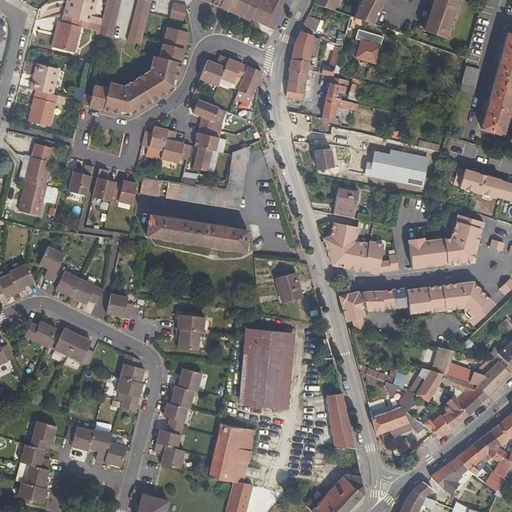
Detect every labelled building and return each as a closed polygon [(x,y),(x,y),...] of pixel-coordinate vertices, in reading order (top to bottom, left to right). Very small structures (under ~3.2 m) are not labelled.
[(70,0),(69,7),(66,6),(63,15),(65,15),(82,20),(88,21),(93,0),(70,0)] [(101,25),(100,31),(99,35),(111,38),(120,0),(107,0),(106,6),(101,25)] [(137,0),(127,42),(140,45),(151,2),(143,0),(137,0)] [(197,0),(248,23),(249,21),(258,0),(197,0)] [(267,0),(266,0),(258,0),(249,21),(273,32),(289,0),(267,0)] [(337,0),(315,0),(314,4),(333,11),(337,0)] [(373,24),(384,0),(363,0),(355,18),(373,24)] [(434,0),(430,13),(451,20),(456,0),(434,0)] [(172,17),(185,22),(189,11),(188,8),(175,4),(172,17)] [(346,31),(352,17),(341,13),(336,28),(346,31)] [(451,20),(430,13),(428,19),(449,25),(451,20)] [(82,20),(65,15),(63,22),(62,21),(55,47),(75,52),(82,26),(100,31),(101,25),(97,24),(88,21),(82,20)] [(318,23),(307,17),(301,31),(312,36),(318,23)] [(449,25),(428,19),(424,31),(445,38),(449,25)] [(55,47),(62,21),(59,21),(52,46),(55,47)] [(108,89),(94,85),(91,96),(90,103),(97,105),(96,109),(120,115),(121,111),(128,113),(135,109),(137,113),(168,94),(166,91),(172,87),(174,79),(177,80),(182,64),(184,56),(181,55),(183,49),(186,49),(190,34),(169,28),(161,58),(154,56),(151,70),(125,86),(110,82),(108,89)] [(355,56),(375,62),(383,37),(358,29),(355,38),(360,40),(355,56)] [(295,43),(292,58),(308,60),(312,36),(301,31),(295,43)] [(501,134),(511,93),(511,35),(507,34),(481,129),(501,134)] [(336,61),(341,46),(335,44),(330,59),(331,59),(336,61)] [(199,79),(216,86),(219,78),(227,59),(218,56),(215,64),(206,61),(199,79)] [(308,60),(292,58),(289,71),(306,73),(307,68),(311,69),(312,64),(307,62),(308,60)] [(247,67),(227,59),(219,78),(232,84),(235,77),(242,80),(247,67)] [(38,73),(34,89),(37,90),(53,94),(60,69),(39,64),(36,72),(38,73)] [(320,71),(319,73),(330,77),(332,73),(334,68),(329,66),(323,64),(320,71)] [(480,70),(464,66),(457,92),(472,96),(480,70)] [(247,67),(242,80),(239,86),(237,91),(251,96),(256,84),(261,72),(247,67)] [(306,73),(289,71),(288,81),(305,83),(306,73)] [(232,84),(239,86),(242,80),(235,77),(232,84)] [(350,82),(348,82),(343,80),(340,80),(339,85),(346,88),(347,84),(349,85),(350,82)] [(305,83),(288,81),(286,95),(286,98),(302,99),(303,94),(304,94),(305,83)] [(326,96),(336,98),(339,85),(329,83),(326,96)] [(336,98),(337,99),(342,100),(343,93),(345,93),(346,88),(339,85),(336,98)] [(53,94),(37,90),(29,120),(50,126),(58,95),(53,94)] [(416,107),(419,97),(400,92),(397,101),(416,107)] [(75,99),(83,102),(85,94),(76,93),(75,99)] [(89,107),(90,103),(91,96),(85,94),(83,102),(82,105),(89,107)] [(336,98),(326,96),(322,115),(333,118),(336,105),(337,99),(336,98)] [(353,102),(348,101),(342,100),(337,99),(336,105),(351,109),(353,102)] [(218,108),(208,104),(198,100),(192,114),(201,118),(199,126),(214,129),(216,123),(213,122),(218,108)] [(310,131),(311,116),(288,111),(292,135),(298,134),(298,132),(310,131)] [(199,126),(194,147),(197,148),(211,151),(215,152),(219,138),(212,136),(214,129),(199,126)] [(152,133),(145,131),(141,147),(161,152),(167,130),(153,127),(152,133)] [(389,129),(387,136),(396,139),(398,131),(389,129)] [(167,130),(161,152),(159,161),(176,165),(178,159),(182,144),(173,141),(175,132),(167,130)] [(25,181),(45,186),(51,162),(49,161),(52,149),(37,144),(34,157),(32,157),(29,172),(28,171),(25,181)] [(182,144),(178,159),(186,161),(190,146),(182,144)] [(250,146),(231,154),(231,156),(226,191),(241,194),(246,163),(248,163),(250,146)] [(330,166),(328,147),(312,149),(314,169),(321,171),(321,173),(328,175),(353,173),(352,161),(335,163),(335,165),(334,165),(330,166)] [(211,151),(197,148),(191,169),(205,173),(211,151)] [(67,191),(86,196),(93,167),(86,165),(85,165),(82,174),(72,171),(67,191)] [(109,202),(111,197),(114,182),(105,179),(107,170),(99,168),(92,198),(109,202)] [(511,184),(500,181),(500,180),(485,176),(483,183),(477,181),(479,174),(463,170),(463,171),(457,169),(452,184),(458,186),(458,188),(495,199),(495,197),(511,201),(511,184)] [(483,183),(485,176),(479,174),(477,181),(483,183)] [(160,181),(154,180),(142,178),(139,192),(158,196),(160,181)] [(121,184),(114,182),(111,197),(118,198),(118,201),(130,204),(135,183),(123,180),(121,184)] [(45,186),(25,181),(18,211),(38,216),(45,186)] [(241,194),(226,191),(180,184),(168,182),(165,197),(239,209),(241,194)] [(338,189),(333,215),(353,219),(359,193),(338,189)] [(149,215),(146,236),(244,252),(247,230),(149,215)] [(442,238),(445,265),(469,262),(474,249),(468,247),(469,241),(476,243),(478,244),(483,224),(458,216),(452,236),(442,238)] [(330,222),(327,236),(323,239),(331,265),(356,271),(357,269),(360,257),(362,246),(351,243),(349,239),(351,227),(330,222)] [(423,259),(424,267),(445,265),(442,238),(420,242),(419,239),(406,241),(410,269),(417,268),(416,259),(423,259)] [(502,251),(504,244),(492,240),(490,247),(502,251)] [(366,258),(364,270),(378,273),(380,266),(383,249),(364,243),(362,246),(360,257),(366,258)] [(86,304),(89,300),(96,303),(103,289),(59,267),(65,254),(48,246),(39,265),(48,269),(44,277),(58,285),(56,289),(86,304)] [(389,265),(390,272),(398,270),(396,256),(388,257),(389,265)] [(360,257),(357,269),(364,270),(366,258),(360,257)] [(25,287),(35,281),(26,264),(9,272),(10,273),(0,278),(0,294),(3,293),(6,299),(26,289),(25,287)] [(380,266),(378,273),(390,272),(389,265),(380,266)] [(281,301),(301,296),(296,273),(275,278),(281,301)] [(511,288),(511,281),(510,279),(499,288),(505,295),(511,288)] [(476,286),(473,282),(462,284),(463,287),(468,293),(476,286)] [(474,325),(494,305),(476,286),(468,293),(463,287),(462,284),(441,287),(444,310),(463,308),(464,313),(469,318),(468,319),(474,325)] [(428,296),(434,296),(436,311),(444,310),(441,287),(428,289),(428,296)] [(428,296),(428,289),(406,291),(407,304),(408,315),(436,311),(434,296),(428,296)] [(379,296),(381,310),(392,309),(392,306),(407,304),(406,291),(406,290),(390,291),(390,295),(379,296)] [(350,315),(351,321),(353,329),(364,331),(361,318),(362,318),(361,312),(365,310),(363,301),(371,299),(372,293),(365,292),(357,294),(356,291),(340,296),(345,316),(350,315)] [(390,295),(390,291),(372,293),(371,299),(363,301),(365,310),(381,310),(379,296),(390,295)] [(106,314),(130,319),(133,305),(127,303),(128,298),(111,293),(106,314)] [(176,337),(179,337),(178,348),(198,351),(200,332),(203,332),(204,317),(179,314),(176,337)] [(511,322),(507,318),(502,324),(511,333),(511,322)] [(87,365),(94,351),(88,348),(91,341),(64,327),(60,335),(54,332),(56,328),(41,320),(38,326),(31,323),(25,336),(47,347),(48,345),(87,365)] [(241,392),(288,396),(294,333),(246,329),(241,392)] [(494,350),(487,360),(489,361),(498,363),(499,362),(503,366),(511,373),(511,371),(511,340),(499,354),(494,350)] [(1,347),(8,361),(13,358),(7,344),(1,347)] [(469,355),(470,356),(474,357),(482,350),(478,346),(469,355)] [(439,347),(432,370),(446,375),(477,385),(487,396),(511,373),(503,366),(499,362),(498,363),(485,375),(450,363),(453,351),(439,347)] [(144,369),(138,367),(140,360),(126,354),(117,391),(125,394),(121,407),(135,411),(143,384),(141,383),(144,369)] [(487,360),(474,357),(470,356),(468,360),(488,365),(489,361),(487,360)] [(400,362),(397,370),(394,377),(393,379),(404,383),(410,365),(400,362)] [(358,364),(360,372),(386,382),(391,384),(393,379),(394,377),(388,375),(358,364)] [(153,452),(163,455),(161,464),(180,469),(185,451),(177,449),(187,408),(190,409),(194,391),(197,392),(202,373),(182,368),(180,379),(177,378),(172,396),(169,395),(163,416),(170,418),(166,432),(159,430),(153,452)] [(388,375),(394,377),(397,370),(391,368),(388,375)] [(432,370),(422,368),(419,376),(421,377),(426,379),(428,377),(432,370)] [(428,377),(440,385),(442,381),(446,375),(432,370),(428,377)] [(470,390),(482,401),(487,396),(477,385),(446,375),(442,381),(457,386),(470,390)] [(421,377),(415,387),(419,389),(426,379),(421,377)] [(417,393),(426,399),(429,401),(440,385),(428,377),(426,379),(419,389),(417,393)] [(396,385),(391,384),(386,382),(385,384),(389,394),(393,392),(393,391),(396,385)] [(454,397),(468,414),(482,401),(470,390),(457,386),(456,395),(454,397)] [(383,433),(388,430),(394,428),(407,424),(409,422),(403,414),(405,412),(417,393),(407,390),(399,404),(400,407),(395,409),(372,417),(377,435),(383,433)] [(356,449),(342,393),(328,396),(334,447),(356,449)] [(448,412),(457,423),(468,414),(454,397),(447,403),(448,405),(446,406),(446,409),(448,412)] [(382,400),(369,405),(371,412),(384,407),(382,400)] [(403,414),(409,422),(407,424),(412,430),(416,424),(418,421),(405,412),(403,414)] [(439,418),(449,429),(457,423),(448,412),(439,418)] [(431,423),(425,427),(433,434),(439,438),(449,429),(439,418),(439,417),(431,423)] [(489,431),(501,444),(511,434),(511,423),(505,417),(489,431)] [(46,480),(51,461),(43,459),(47,442),(52,443),(56,425),(37,421),(30,445),(25,444),(20,462),(29,464),(25,482),(21,481),(17,496),(43,503),(49,481),(46,480)] [(419,428),(422,424),(418,421),(416,424),(412,430),(416,433),(420,429),(419,428)] [(256,432),(222,423),(208,476),(234,483),(226,511),(244,511),(251,487),(242,485),(256,432)] [(70,424),(66,439),(73,441),(76,426),(70,424)] [(412,430),(407,424),(394,428),(396,433),(390,435),(391,439),(412,430)] [(95,429),(94,431),(76,426),(73,441),(71,447),(88,451),(89,449),(98,451),(96,460),(120,467),(126,447),(109,443),(112,433),(95,429)] [(489,431),(467,448),(472,452),(476,450),(482,457),(479,460),(483,465),(490,458),(494,454),(500,458),(498,463),(493,472),(504,477),(511,461),(509,460),(501,457),(505,451),(499,448),(501,444),(489,431)] [(455,457),(470,475),(472,476),(479,468),(490,475),(487,480),(498,486),(499,484),(504,477),(493,472),(483,465),(479,460),(482,457),(476,450),(472,452),(467,448),(455,457)] [(511,454),(505,451),(501,457),(509,460),(511,454)] [(494,454),(490,458),(498,463),(500,458),(494,454)] [(470,475),(455,457),(431,476),(440,486),(449,494),(453,490),(456,492),(470,475)] [(306,503),(306,506),(312,511),(345,511),(363,494),(362,477),(350,475),(344,475),(324,497),(319,493),(316,493),(306,503)] [(505,485),(508,479),(504,477),(499,484),(505,485)] [(487,480),(485,485),(496,491),(498,486),(487,480)] [(432,490),(423,482),(415,488),(406,500),(399,511),(415,511),(416,508),(427,511),(428,510),(430,510),(434,502),(423,497),(432,490)] [(137,511),(165,511),(168,501),(152,496),(142,494),(137,511)] [(468,511),(469,510),(455,502),(453,509),(451,511),(468,511)]
